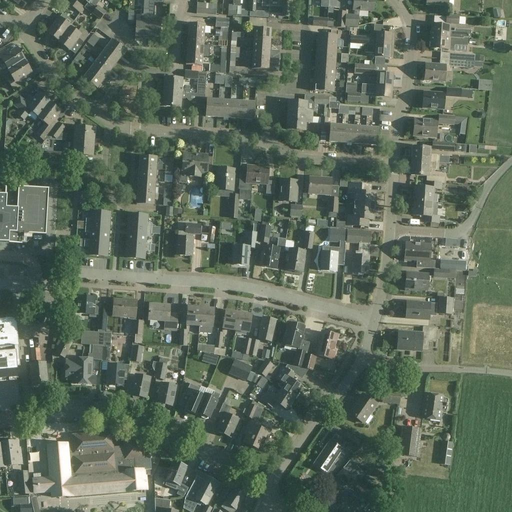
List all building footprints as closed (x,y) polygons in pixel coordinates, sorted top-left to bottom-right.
[(84,9),(73,0),(69,5),(80,14),(84,9)] [(328,0),(328,7),(328,13),(333,13),(333,8),(340,8),(340,0),(328,0)] [(373,12),(373,0),(353,0),(353,11),(373,12)] [(289,17),(289,1),(283,1),(282,1),(281,17),(289,17)] [(217,5),(197,3),(196,14),(216,15),(217,5)] [(106,12),(98,6),(92,14),(100,20),(106,12)] [(344,28),(344,29),(345,29),(346,15),(346,12),(337,11),(336,28),(344,28)] [(63,14),(48,33),(50,35),(50,39),(54,42),(57,40),(59,42),(70,28),(71,27),(63,21),(66,17),(63,14)] [(135,39),(148,39),(149,24),(149,16),(143,15),(142,15),(141,24),(136,23),(135,39)] [(346,15),(345,29),(350,29),(350,27),(357,27),(358,15),(346,15)] [(459,16),(446,15),(445,25),(458,25),(459,16)] [(155,16),(154,16),(149,16),(149,24),(148,39),(159,40),(160,25),(155,25),(155,16)] [(229,19),(216,18),(215,27),(228,28),(229,19)] [(254,28),(254,39),(270,40),(271,29),(263,29),(264,19),(249,18),(249,28),(254,28)] [(312,26),(327,27),(327,19),(313,18),(312,26)] [(188,24),(188,35),(204,36),(204,26),(188,24)] [(432,25),(431,37),(469,40),(469,32),(454,31),(454,33),(449,33),(450,26),(432,25)] [(58,43),(69,51),(76,43),(81,46),(89,35),(81,29),(77,33),(70,28),(59,42),(58,43)] [(318,34),(317,46),(336,47),(337,39),(340,39),(341,31),(331,31),(331,35),(318,34)] [(363,38),(362,45),(390,47),(391,42),(394,42),(394,32),(382,31),(382,34),(376,33),(375,38),(367,38),(363,38)] [(90,39),(96,43),(99,39),(93,35),(90,39)] [(187,45),(203,46),(204,36),(188,35),(187,45)] [(430,49),(448,51),(451,51),(453,44),(459,45),(459,47),(467,47),(467,40),(469,40),(431,37),(430,49)] [(93,47),(96,43),(90,39),(87,43),(93,47)] [(253,49),(269,50),(270,40),(254,39),(253,49)] [(105,50),(119,61),(126,51),(112,40),(105,50)] [(187,45),(186,55),(202,56),(209,56),(210,46),(203,46),(187,45)] [(374,58),(390,59),(393,59),(393,51),(390,51),(390,47),(362,45),(362,50),(364,50),(364,53),(375,54),(374,58)] [(336,47),(317,46),(316,57),(336,58),(336,47)] [(23,61),(24,60),(17,48),(8,54),(4,49),(0,51),(0,64),(3,62),(8,70),(23,61)] [(83,48),(75,58),(81,62),(85,58),(82,56),(86,51),(83,48)] [(253,49),(252,59),(269,60),(269,50),(253,49)] [(98,60),(111,70),(119,61),(105,50),(98,60)] [(474,62),(474,56),(449,54),(449,60),(474,62)] [(186,65),(202,67),(202,56),(186,55),(186,65)] [(316,57),(315,69),(335,70),(336,58),(316,57)] [(78,66),(81,62),(75,58),(72,62),(78,66)] [(269,60),(252,59),(252,70),(268,71),(269,60)] [(91,69),(104,80),(111,70),(98,60),(91,69)] [(474,62),(449,60),(448,67),(465,69),(468,70),(471,69),(473,69),(473,68),(482,68),(482,63),(474,62)] [(8,70),(7,70),(13,79),(8,82),(14,91),(25,83),(22,78),(31,72),(23,61),(8,70)] [(353,74),(373,76),(374,66),(369,65),(369,61),(363,61),(363,65),(354,64),(353,74)] [(444,82),(445,66),(425,65),(424,81),(444,82)] [(248,68),(229,67),(229,73),(247,75),(248,68)] [(104,80),(91,69),(83,79),(97,89),(104,80)] [(315,69),(315,80),(334,81),(335,70),(315,69)] [(369,79),(368,85),(392,87),(393,81),(395,80),(396,77),(393,76),(393,75),(377,73),(377,79),(369,79)] [(164,93),(186,94),(189,95),(189,87),(181,86),(182,80),(165,79),(164,93)] [(334,93),(334,81),(315,80),(314,92),(334,93)] [(348,93),(348,101),(360,102),(360,94),(356,94),(357,85),(347,84),(346,93),(348,93)] [(391,99),(392,87),(368,85),(363,85),(362,94),(376,95),(376,98),(391,99)] [(196,95),(204,96),(205,87),(197,86),(196,95)] [(445,97),(471,98),(471,90),(461,90),(461,89),(446,88),(445,97)] [(184,99),(186,97),(186,94),(164,93),(163,107),(180,108),(181,99),(184,99)] [(443,110),(444,94),(423,93),(422,109),(443,110)] [(29,96),(25,101),(19,96),(13,106),(19,110),(16,114),(24,120),(31,111),(38,117),(37,118),(38,118),(49,103),(50,103),(39,94),(34,99),(29,96)] [(196,95),(195,109),(203,109),(204,100),(204,96),(196,95)] [(315,97),(314,104),(328,105),(328,98),(315,97)] [(205,117),(217,118),(218,101),(206,100),(205,117)] [(217,118),(229,118),(230,102),(218,101),(217,118)] [(229,118),(241,119),(242,103),(230,102),(229,118)] [(288,102),(287,116),(312,117),(312,112),(306,111),(307,103),(288,102)] [(60,111),(49,103),(38,118),(45,124),(36,136),(44,142),(50,134),(58,123),(54,120),(60,111)] [(242,103),(241,119),(253,120),(255,103),(242,103)] [(312,117),(287,116),(287,130),(305,131),(305,123),(311,123),(312,117)] [(454,117),(438,116),(438,125),(453,126),(454,123),(459,123),(460,118),(454,118),(454,117)] [(320,118),(319,132),(327,132),(328,118),(320,118)] [(435,137),(436,122),(415,120),(414,136),(435,137)] [(58,123),(50,134),(56,139),(65,128),(58,123)] [(341,143),(342,126),(330,125),(329,142),(341,143)] [(354,127),(342,126),(341,143),(353,144),(354,127)] [(365,145),(366,128),(354,127),(353,144),(365,145)] [(74,141),(93,143),(94,129),(75,128),(74,141)] [(378,129),(366,128),(365,145),(377,146),(378,129)] [(455,143),(432,142),(431,150),(454,151),(461,151),(461,145),(460,145),(460,140),(455,140),(455,144),(454,144),(455,143)] [(93,157),(93,143),(74,141),(73,155),(93,157)] [(12,151),(4,147),(3,156),(7,156),(12,151)] [(413,148),(412,162),(439,164),(439,156),(429,156),(430,149),(413,148)] [(69,153),(45,152),(44,160),(69,161),(69,153)] [(205,174),(207,157),(183,155),(182,173),(187,173),(187,177),(200,178),(200,174),(205,174)] [(139,169),(156,170),(156,158),(139,157),(139,169)] [(439,164),(412,162),(411,176),(428,177),(428,183),(441,184),(444,184),(445,178),(428,176),(428,171),(438,171),(439,164)] [(267,185),(268,170),(255,169),(255,167),(247,167),(247,173),(239,173),(238,190),(251,191),(252,184),(267,185)] [(155,182),(156,170),(139,169),(138,181),(155,182)] [(232,192),(234,171),(218,170),(216,190),(232,192)] [(330,195),(331,180),(309,179),(308,194),(330,195)] [(154,194),(155,182),(138,181),(137,193),(154,194)] [(296,203),(297,182),(281,181),(280,202),(296,203)] [(415,188),(414,202),(432,203),(433,189),(441,190),(441,184),(428,183),(425,183),(425,189),(415,188)] [(354,206),(374,207),(375,194),(370,194),(370,186),(349,185),(349,194),(355,195),(354,206)] [(0,194),(0,240),(22,242),(22,234),(46,235),(48,189),(6,187),(5,195),(0,194)] [(154,194),(137,193),(136,205),(153,206),(154,199),(157,200),(158,194),(154,194)] [(231,195),(230,216),(236,216),(238,196),(231,195)] [(330,198),(328,198),(328,201),(328,213),(337,213),(338,199),(330,198)] [(438,203),(432,203),(414,202),(413,216),(423,216),(423,223),(438,224),(439,217),(437,217),(438,203)] [(302,206),(290,205),(289,217),(290,217),(290,218),(300,219),(300,217),(301,217),(302,206)] [(373,221),(374,207),(354,206),(353,216),(347,216),(347,226),(368,227),(368,220),(373,221)] [(85,223),(85,226),(109,228),(110,213),(91,212),(90,220),(86,219),(85,223)] [(128,214),(127,229),(151,231),(152,227),(152,224),(147,224),(147,216),(128,214)] [(307,220),(302,249),(311,250),(316,221),(307,220)] [(199,235),(200,225),(186,225),(185,233),(178,232),(177,256),(192,257),(193,239),(192,239),(193,235),(199,235)] [(108,242),(109,228),(85,226),(85,230),(85,233),(89,234),(89,240),(89,241),(108,242)] [(259,242),(266,244),(269,227),(262,226),(259,242)] [(126,244),(145,245),(145,244),(146,238),(151,238),(151,234),(151,231),(127,229),(126,244)] [(345,230),(330,229),(329,243),(344,244),(345,230)] [(367,274),(368,257),(369,245),(370,233),(347,231),(346,245),(359,245),(358,257),(354,256),(352,273),(367,274)] [(259,233),(245,232),(244,247),(249,248),(257,248),(258,248),(259,233)] [(278,238),(277,248),(264,247),(262,258),(261,258),(260,266),(275,269),(278,252),(283,253),(285,240),(278,238)] [(89,240),(84,240),(83,247),(88,248),(88,256),(107,257),(108,242),(89,241),(89,240)] [(126,244),(125,258),(144,260),(145,252),(150,252),(150,245),(145,244),(145,245),(126,244)] [(435,261),(429,261),(430,246),(406,244),(405,260),(417,261),(416,268),(434,269),(435,261)] [(249,248),(244,247),(234,247),(233,265),(247,266),(249,248)] [(322,249),(322,253),(320,271),(336,272),(337,254),(337,249),(329,248),(329,249),(322,249)] [(303,264),(305,251),(289,249),(286,270),(302,273),(304,264),(303,264)] [(439,269),(455,270),(465,271),(466,262),(459,261),(459,258),(453,257),(453,261),(440,260),(439,269)] [(455,270),(439,269),(439,270),(433,269),(433,278),(455,279),(455,270)] [(428,275),(406,273),(405,289),(427,290),(428,275)] [(89,318),(98,318),(97,332),(105,332),(107,303),(96,303),(96,298),(78,297),(77,313),(90,314),(89,318)] [(439,298),(438,315),(452,316),(453,299),(439,298)] [(135,318),(136,301),(126,300),(126,301),(114,300),(113,316),(135,318)] [(436,305),(407,303),(406,319),(429,320),(429,316),(435,316),(436,305)] [(176,331),(177,314),(169,314),(169,306),(149,305),(148,321),(165,322),(164,330),(176,331)] [(186,325),(199,326),(200,309),(187,308),(186,325)] [(213,310),(200,309),(199,326),(198,333),(211,334),(212,328),(213,310)] [(235,331),(238,313),(225,311),(222,329),(235,331)] [(251,315),(238,313),(235,331),(248,333),(251,315)] [(3,380),(18,379),(17,367),(20,366),(19,351),(16,318),(0,319),(0,380),(3,380)] [(272,342),(276,321),(262,318),(258,339),(272,342)] [(141,344),(142,337),(143,322),(133,321),(132,336),(135,336),(134,344),(141,345),(141,344)] [(304,328),(302,327),(301,325),(296,324),(294,325),(288,324),(283,345),(298,349),(304,328)] [(436,328),(423,327),(422,334),(398,332),(397,351),(409,351),(428,352),(429,342),(435,343),(436,328)] [(81,345),(93,346),(93,333),(82,332),(81,345)] [(217,332),(215,348),(215,350),(220,351),(220,349),(221,349),(223,333),(217,332)] [(321,332),(315,355),(333,360),(335,351),(333,351),(337,336),(321,332)] [(65,358),(74,339),(63,333),(57,346),(59,347),(56,354),(65,358)] [(103,346),(102,356),(102,361),(102,362),(109,363),(110,334),(103,333),(93,333),(93,346),(103,346)] [(252,340),(245,338),(242,354),(244,354),(244,357),(240,356),(239,359),(248,361),(249,356),(248,356),(252,340)] [(259,341),(252,340),(248,356),(249,356),(249,355),(256,357),(259,341)] [(92,360),(102,361),(102,356),(103,346),(93,346),(92,355),(88,355),(88,360),(92,360)] [(142,347),(132,346),(130,362),(140,363),(142,347)] [(39,349),(31,349),(32,361),(40,361),(39,349)] [(263,350),(261,358),(268,359),(270,352),(270,351),(263,350)] [(306,353),(298,351),(297,351),(293,366),(302,368),(306,355),(306,353)] [(218,366),(220,357),(211,355),(209,363),(218,366)] [(315,357),(306,355),(302,368),(312,371),(315,357)] [(160,358),(157,373),(156,379),(164,380),(167,365),(166,365),(167,359),(160,358)] [(82,376),(82,360),(74,359),(74,361),(66,361),(65,378),(74,378),(74,376),(82,376)] [(92,360),(88,360),(82,360),(82,376),(74,376),(74,378),(73,384),(95,385),(95,377),(91,377),(92,360)] [(265,360),(257,372),(264,376),(272,365),(265,360)] [(247,381),(252,368),(235,361),(230,374),(247,381)] [(45,363),(35,364),(30,364),(32,386),(47,385),(45,363)] [(126,379),(127,368),(123,368),(123,366),(108,365),(107,386),(122,387),(123,379),(126,379)] [(279,381),(285,385),(281,391),(294,399),(302,388),(291,381),(295,376),(283,368),(279,373),(283,376),(279,381)] [(139,398),(139,397),(146,398),(149,379),(135,376),(131,395),(133,396),(132,397),(134,399),(136,399),(139,398)] [(235,401),(241,393),(228,383),(222,391),(235,401)] [(172,407),(176,387),(161,384),(157,404),(172,407)] [(191,397),(185,410),(196,414),(197,413),(204,396),(198,394),(201,388),(190,384),(185,394),(191,397)] [(382,403),(399,406),(401,392),(383,390),(382,403)] [(286,410),(294,399),(281,391),(276,397),(271,393),(268,397),(264,395),(261,400),(272,408),(276,403),(286,410)] [(204,396),(197,413),(201,415),(201,416),(201,418),(205,419),(207,419),(207,418),(209,418),(215,405),(216,405),(220,395),(215,392),(212,398),(205,394),(204,396)] [(446,404),(447,400),(442,397),(442,396),(424,394),(421,418),(439,420),(441,410),(445,410),(445,411),(446,407),(447,407),(447,404),(446,404)] [(363,424),(376,405),(362,395),(349,414),(363,424)] [(226,399),(224,404),(223,404),(217,418),(222,420),(217,432),(230,438),(238,420),(227,415),(231,408),(227,406),(230,401),(226,399)] [(254,402),(253,401),(246,417),(257,422),(262,412),(263,413),(266,412),(267,410),(263,408),(254,402)] [(266,439),(270,431),(261,427),(260,429),(249,424),(246,430),(248,432),(243,443),(256,449),(262,437),(266,439)] [(417,457),(420,430),(401,428),(398,455),(417,457)] [(47,446),(49,479),(33,480),(35,494),(51,493),(51,498),(147,490),(146,476),(150,476),(149,470),(151,470),(150,457),(143,457),(141,440),(124,442),(124,449),(113,450),(112,432),(72,436),(73,446),(69,446),(69,444),(47,446)] [(355,449),(359,442),(347,434),(343,440),(335,435),(314,465),(326,473),(347,443),(355,449)] [(2,444),(1,444),(5,473),(6,473),(6,472),(12,471),(11,466),(21,465),(20,456),(18,456),(16,442),(8,443),(2,443),(2,444)] [(370,447),(363,443),(357,452),(366,452),(370,447)] [(449,464),(451,445),(443,444),(441,464),(449,464)] [(361,471),(350,461),(337,476),(348,486),(361,471)] [(179,486),(186,468),(185,467),(184,466),(181,464),(179,465),(173,463),(169,471),(168,471),(162,485),(176,491),(176,490),(177,486),(178,485),(179,486)] [(18,472),(20,495),(29,494),(27,472),(18,472)] [(204,509),(206,505),(218,484),(198,473),(185,499),(183,509),(188,511),(193,511),(197,505),(204,509)] [(176,490),(179,491),(177,495),(183,498),(188,489),(182,485),(180,487),(177,486),(176,490)] [(223,509),(224,509),(228,511),(233,511),(236,509),(236,510),(245,496),(234,489),(225,503),(226,504),(223,509)] [(360,501),(346,490),(343,494),(341,492),(329,507),(335,511),(357,511),(361,509),(356,505),(360,501)] [(45,499),(40,500),(39,494),(33,495),(36,505),(46,503),(45,499)] [(30,497),(12,498),(12,508),(21,507),(20,511),(31,511),(31,504),(30,504),(30,497)] [(168,511),(169,502),(153,500),(153,511),(168,511)]
